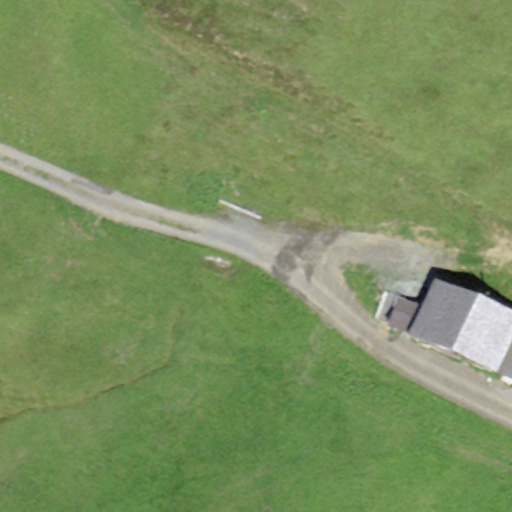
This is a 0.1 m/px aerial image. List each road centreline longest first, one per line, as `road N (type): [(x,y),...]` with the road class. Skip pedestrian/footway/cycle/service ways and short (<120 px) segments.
road 1 (track): [(0,156),(286,275),(400,354),(511,412)]
road 2 (track): [(511,249),(383,151),(176,37),(132,0)]
road 3 (track): [(347,317),(336,275),(350,259),(418,250),(511,255)]
